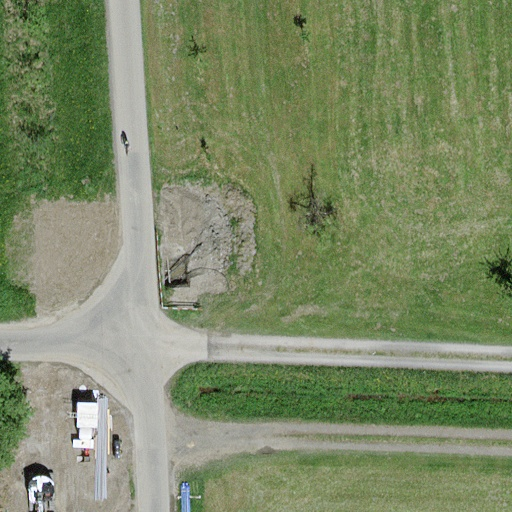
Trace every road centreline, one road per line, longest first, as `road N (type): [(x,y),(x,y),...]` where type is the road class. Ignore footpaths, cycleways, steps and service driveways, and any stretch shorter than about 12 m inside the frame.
road 1 (unclassified): [(120,0),(150,511)]
road 2 (track): [(0,345),(511,361)]
